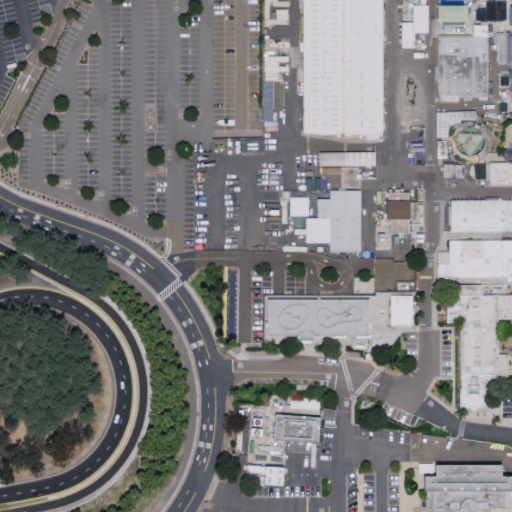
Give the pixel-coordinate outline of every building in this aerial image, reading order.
[(379,0),(379,140),(298,138),(299,0),(379,0)] [(424,7),(409,7),(409,23),(398,23),(398,51),(413,51),(413,35),(424,35),(424,7)] [(511,35),(495,35),(495,67),(511,67),(511,95),(511,7),(508,7),(508,27),(511,27),(511,35)] [(435,39),(487,38),(487,99),(457,100),(457,105),(435,105),(435,39)] [(287,58),(261,59),(263,135),(273,136),(277,126),(269,125),(270,87),(282,86),(282,74),(277,73),(277,66),(287,66),(287,58)] [(434,112),(435,142),(448,141),(447,127),(458,126),(458,121),(474,121),(474,111),(434,112)] [(468,164),(477,160),(485,152),(487,146),(493,145),(490,131),(486,132),(482,126),(474,121),(458,121),(458,126),(453,131),(448,141),(450,150),(455,158),(461,162),(468,164)] [(317,157),(374,156),(374,168),(317,170),(317,157)] [(511,165),(486,165),(486,187),(511,187),(511,165)] [(407,192),(384,191),(383,219),(389,219),(389,233),(406,234),(407,192)] [(293,228),(292,234),(303,235),(303,242),(326,246),(327,254),(358,254),(359,192),(327,193),(327,201),(314,200),(314,218),(302,218),(303,229),(293,228)] [(289,214),(308,215),(308,196),(290,196),(289,214)] [(511,234),(449,235),(448,202),(484,201),(484,198),(501,198),(501,201),(511,201),(511,234)] [(291,227),(304,227),(305,215),(291,215),(291,227)] [(448,243),(511,242),(511,283),(499,284),(499,279),(448,280),(448,243)] [(484,284),(444,284),(444,327),(459,327),(460,411),(480,411),(480,383),(507,383),(507,356),(497,356),(497,320),(511,320),(511,296),(504,296),(504,290),(493,290),(493,295),(484,295),(484,284)] [(262,299),(306,298),(355,298),(371,298),(371,345),(287,346),(263,346),(262,299)] [(385,298),(414,298),(414,330),(385,329),(385,298)] [(316,447),(318,421),(275,417),(273,443),(316,447)] [(282,485),(283,465),(246,464),(245,471),(263,472),(262,485),(282,485)] [(476,511),(457,511),(458,507),(449,507),(449,511),(427,511),(427,494),(419,493),(420,479),(419,471),(416,471),(417,466),(432,466),(432,469),(501,466),(501,477),(511,477),(511,501),(511,509),(476,509),(476,511)]
